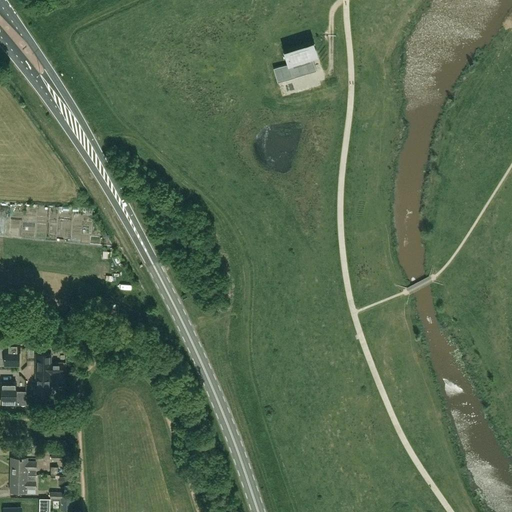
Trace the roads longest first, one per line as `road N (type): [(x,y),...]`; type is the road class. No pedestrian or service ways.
road 1 (primary): [(253,511),(185,331),(135,231)]
road 2 (primary): [(135,231),(81,124),(0,6)]
road 3 (primary): [(0,39),(135,231)]
road 4 (track): [(284,84),(330,66),(331,15),(342,0)]
